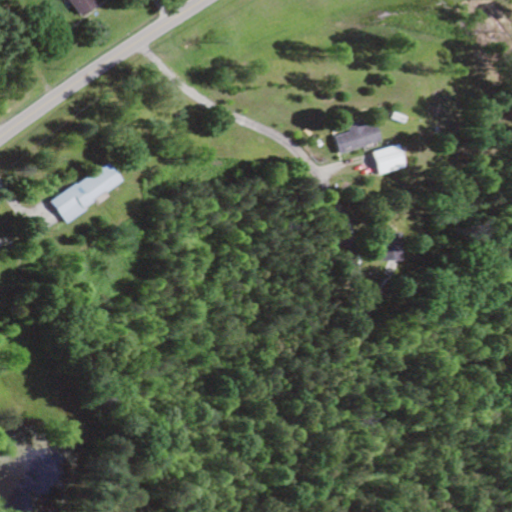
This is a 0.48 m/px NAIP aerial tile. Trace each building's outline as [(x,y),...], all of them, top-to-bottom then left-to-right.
[(90,7),(85,0),(62,0),(72,17),(90,7)] [(338,126),(339,134),(325,137),(329,153),(370,145),(365,121),(338,126)] [(369,176),(394,169),(388,146),(363,153),(369,176)] [(43,201),(56,222),(116,185),(103,165),(43,201)] [(375,262),(393,262),(392,234),(374,234),(374,243),(369,243),(370,253),(375,252),(375,262)]
